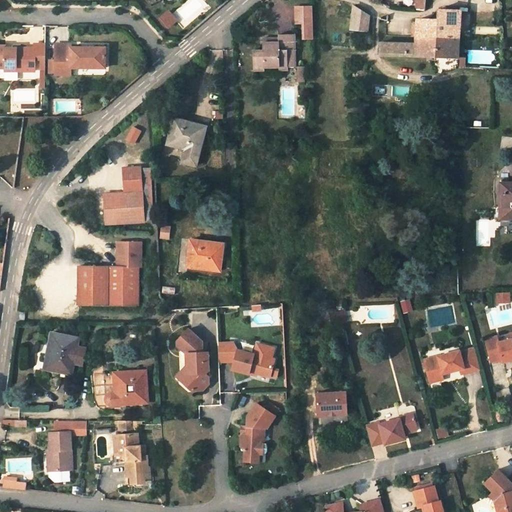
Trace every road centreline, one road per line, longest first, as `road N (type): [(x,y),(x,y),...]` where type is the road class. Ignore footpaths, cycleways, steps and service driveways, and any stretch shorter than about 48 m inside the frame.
road 1 (residential): [(169,63),(85,135),(34,199),(17,252),(0,365)]
road 2 (residential): [(239,503),(511,436)]
road 3 (residential): [(0,14),(131,21),(169,63)]
road 4 (residential): [(0,494),(140,511)]
